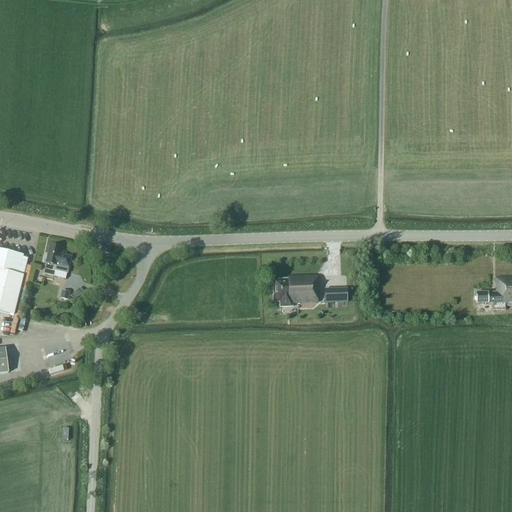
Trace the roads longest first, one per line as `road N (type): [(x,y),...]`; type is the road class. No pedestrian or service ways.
road 1 (unclassified): [(90,511),(100,349),(137,285),(145,242)]
road 2 (tertiary): [(145,242),(378,236)]
road 3 (tertiary): [(145,242),(0,218)]
road 4 (tertiary): [(511,235),(378,236)]
